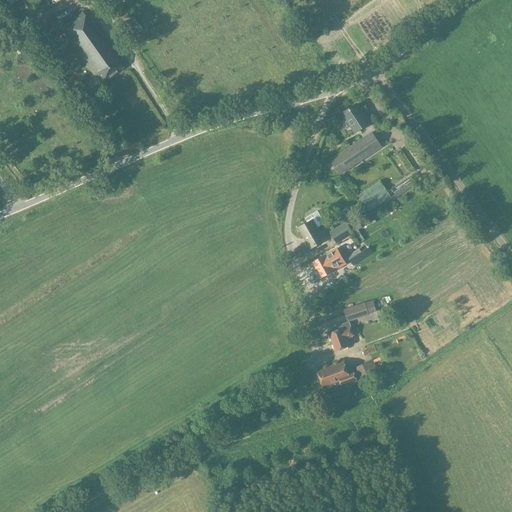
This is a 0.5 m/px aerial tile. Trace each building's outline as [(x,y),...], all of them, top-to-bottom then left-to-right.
[(130,19),(122,6),(112,11),(121,25),(130,38),(143,30),(133,17),(130,19)] [(103,82),(123,67),(108,47),(111,45),(96,23),(92,25),(82,12),(60,28),(93,75),(96,73),(103,82)] [(356,106),(343,115),(348,122),(346,123),(346,125),(348,128),(350,129),(352,127),(356,133),(369,124),(356,106)] [(371,132),(329,160),(339,175),(381,147),(371,132)] [(115,191),(131,184),(127,175),(111,181),(115,191)] [(360,192),(369,209),(394,195),(384,178),(360,192)] [(310,248),(324,240),(313,220),(299,228),(310,248)] [(336,243),(353,233),(349,226),(346,221),(329,231),(336,243)] [(313,262),(322,277),(347,263),(343,256),(338,249),(324,256),(313,262)] [(351,264),(363,256),(358,249),(347,257),(351,264)] [(348,322),(369,315),(376,312),(373,301),(365,303),(344,310),(348,322)] [(347,338),(354,335),(349,322),(341,325),(343,329),(329,333),(336,351),(350,346),(347,338)] [(344,362),(317,371),(323,386),(339,380),(341,386),(356,381),(353,371),(348,373),(344,362)] [(369,362),(357,368),(362,379),(374,374),(369,362)]
